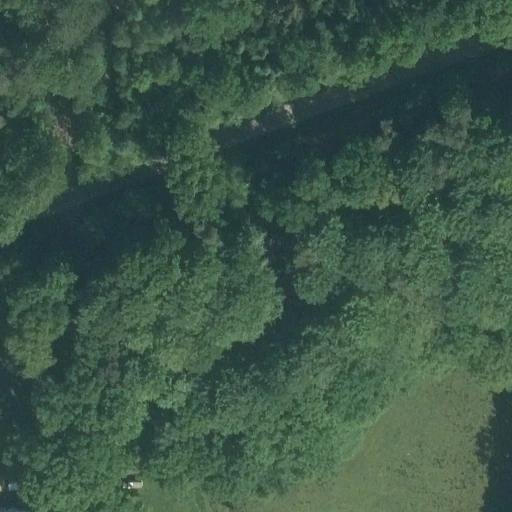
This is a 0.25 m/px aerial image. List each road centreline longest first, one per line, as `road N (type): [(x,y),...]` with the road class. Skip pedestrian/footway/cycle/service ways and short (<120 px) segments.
road 1 (track): [(511,26),(69,191)]
road 2 (track): [(57,58),(69,191)]
